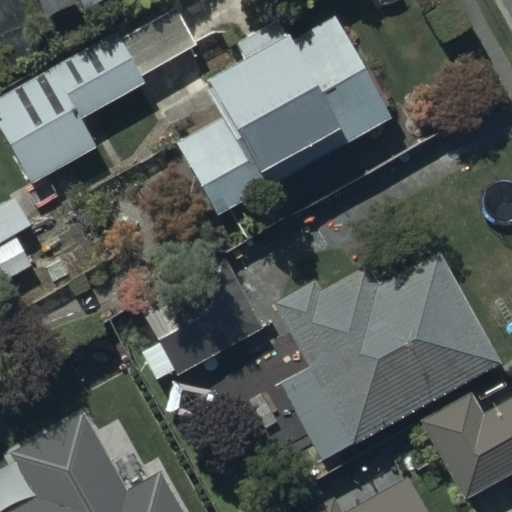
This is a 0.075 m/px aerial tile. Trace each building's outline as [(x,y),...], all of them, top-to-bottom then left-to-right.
[(390,124),(335,27),(217,93),(231,117),(179,146),(220,219),(390,124)] [(77,123),(142,86),(116,41),(0,107),(0,128),(33,186),(93,151),(77,123)] [(492,368),(436,272),(375,308),(363,287),(323,310),(312,291),(279,310),(317,376),(289,392),(329,461),(492,368)] [(225,273),(145,319),(179,378),(259,332),(225,273)] [(511,411),(483,429),(471,409),(432,431),(468,494),(511,469),(511,411)] [(170,511),(160,493),(126,511),(81,429),(23,461),(48,508),(40,511),(170,511)] [(418,511),(407,492),(371,511),(418,511)]
